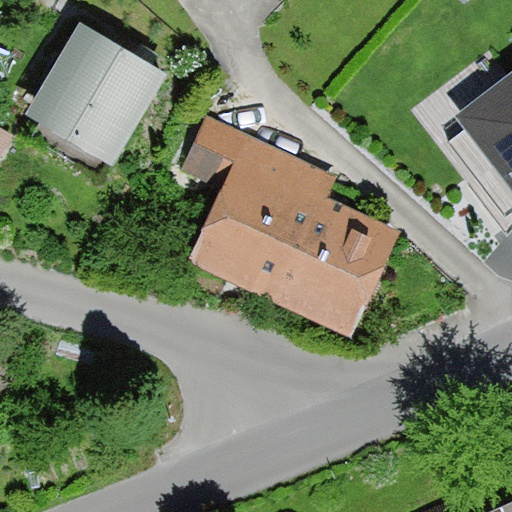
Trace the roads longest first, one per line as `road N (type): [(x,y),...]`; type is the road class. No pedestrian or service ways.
road 1 (residential): [(0,288),(231,352),(295,382),(343,419)]
road 2 (residential): [(343,419),(110,511)]
road 3 (residential): [(511,342),(343,419)]
